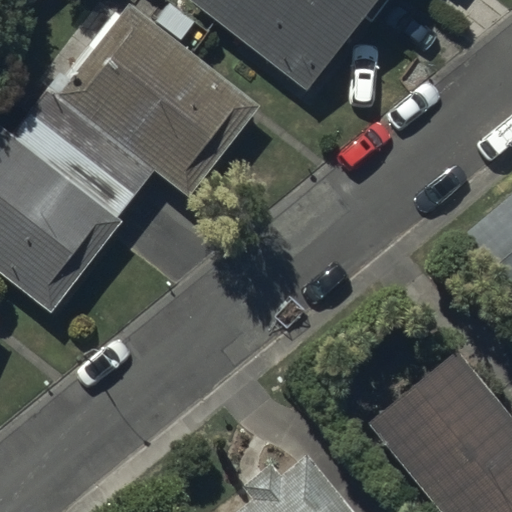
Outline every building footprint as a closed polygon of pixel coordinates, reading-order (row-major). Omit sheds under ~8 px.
[(182,0),(303,91),(359,18),(366,24),(384,0),(182,0)] [(0,126),(0,279),(45,314),(154,173),(182,194),(250,105),(119,6),(55,90),(43,81),(5,131),(0,126)] [(511,187),(453,235),(511,307),(511,306),(511,187)] [(511,511),(511,431),(447,354),(361,425),(433,511),(511,511)] [(245,501),(231,511),(347,511),(303,457),(276,478),(267,467),(237,491),(245,501)]
